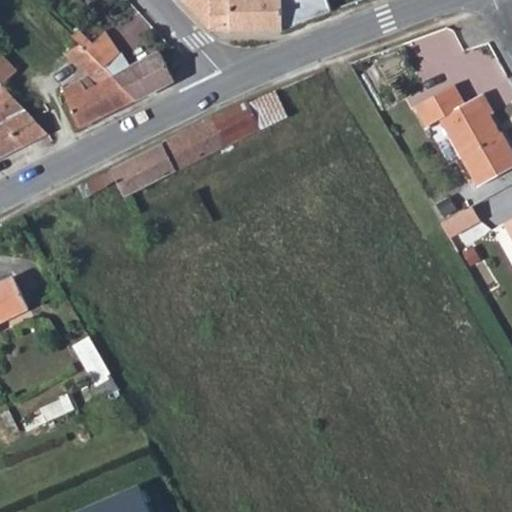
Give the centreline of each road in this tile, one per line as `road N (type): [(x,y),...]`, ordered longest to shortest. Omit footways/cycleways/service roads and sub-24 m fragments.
road 1 (secondary): [(227,85),(0,196)]
road 2 (secondary): [(435,0),(227,85)]
